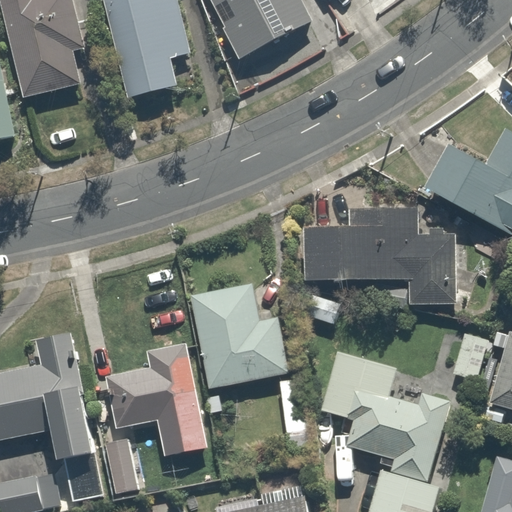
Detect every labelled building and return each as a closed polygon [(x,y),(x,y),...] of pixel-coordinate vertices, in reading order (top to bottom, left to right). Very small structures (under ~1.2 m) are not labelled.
[(0,0),(0,12),(21,97),(86,81),(65,0),(0,0)] [(148,0),(97,0),(121,97),(171,85),(162,49),(186,43),(175,0),(157,0),(149,2),(148,0)] [(300,0),(204,0),(232,60),(311,23),(300,0)] [(0,76),(0,138),(13,136),(0,76)] [(511,134),(503,130),(485,164),(442,142),(421,180),(511,229),(511,134)] [(350,223),(303,221),(300,279),(408,284),(407,303),(451,305),(455,233),(414,231),(415,202),(351,199),(350,223)] [(249,280),(187,293),(207,385),(294,367),(283,317),(258,322),(249,280)] [(34,362),(0,368),(0,440),(42,432),(47,457),(87,449),(62,331),(29,338),(34,362)] [(511,334),(508,333),(489,402),(511,408),(511,334)] [(490,342),(463,334),(453,373),(479,380),(490,342)] [(146,364),(97,370),(105,427),(151,421),(155,455),(203,449),(188,338),(143,344),(146,364)] [(427,481),(448,404),(387,387),(393,366),(333,349),(315,411),(348,420),(342,443),(390,457),(386,471),(377,468),(364,511),(428,511),(436,484),(427,481)] [(297,374),(274,378),(284,439),(307,435),(297,374)] [(130,439),(98,446),(108,489),(140,481),(130,439)] [(42,511),(30,445),(0,451),(0,511),(42,511)] [(511,511),(511,457),(493,452),(475,511),(511,511)] [(303,511),(299,490),(205,511),(204,511),(303,511)]
